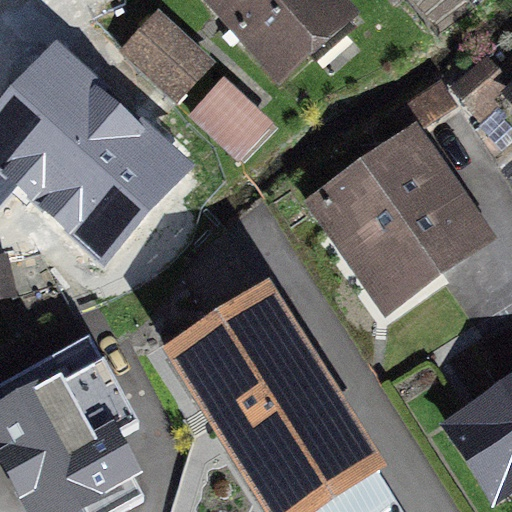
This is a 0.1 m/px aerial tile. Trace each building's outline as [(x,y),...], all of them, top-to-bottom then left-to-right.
[(339,0),(193,0),(280,98),(362,25),(339,0)] [(424,0),(407,0),(415,8),(424,0)] [(217,72),(160,18),(120,60),(177,114),(217,72)] [(60,56),(0,122),(0,189),(106,284),(199,180),(60,56)] [(487,62),(451,93),(475,120),(511,89),(487,62)] [(224,86),(190,122),(239,168),(273,132),(224,86)] [(417,130),(458,108),(447,88),(406,110),(417,130)] [(511,95),(502,105),(511,116),(511,95)] [(418,134),(305,212),(386,329),(499,251),(418,134)] [(160,358),(256,300),(239,272),(142,329),(160,358)] [(268,297),(165,363),(260,511),(334,511),(385,480),(268,297)] [(91,338),(0,388),(0,448),(35,511),(73,511),(143,473),(118,430),(137,420),(91,338)] [(511,388),(441,434),(490,511),(499,511),(511,504),(511,388)]
